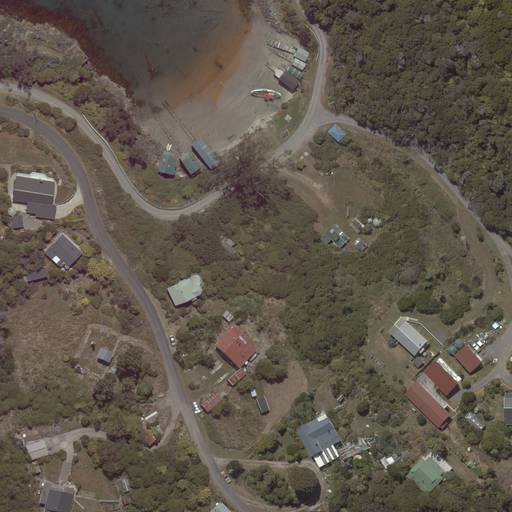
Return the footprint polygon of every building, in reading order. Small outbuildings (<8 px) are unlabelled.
[(296,51),(293,56),(305,62),(310,53),(298,47),(296,51)] [(294,61),(292,65),(303,70),(306,64),(295,58),(294,61)] [(289,69),(287,71),(300,80),(304,74),(291,66),(289,69)] [(282,74),(278,79),(293,90),(300,81),(285,70),(282,74)] [(335,124),(327,132),(339,142),(346,134),(335,124)] [(196,141),(192,145),(212,170),(221,162),(201,137),(196,141)] [(175,153),(164,151),(159,171),(175,176),(176,171),(174,171),(177,161),(173,160),(175,153)] [(184,155),(180,158),(192,177),(202,170),(190,152),(184,155)] [(55,182),(16,176),(15,187),(14,187),(13,192),(12,200),(27,202),(26,212),(36,214),(35,217),(54,220),(56,205),(52,204),(55,182)] [(13,228),(24,227),(22,215),(11,216),(13,228)] [(357,217),(349,224),(358,233),(365,226),(357,217)] [(335,224),(320,239),(326,245),(332,240),(334,242),(333,242),(339,249),(349,239),(335,224)] [(235,243),(229,238),(228,240),(221,233),(214,240),(232,258),(238,252),(232,246),(235,243)] [(62,234),(44,252),(58,266),(62,261),(69,267),(83,253),(62,234)] [(362,252),(367,246),(361,240),(355,246),(362,252)] [(25,282),(47,277),(45,267),(30,271),(31,273),(23,275),(25,282)] [(167,288),(175,306),(191,299),(192,301),(197,299),(196,297),(201,295),(202,290),(201,287),(196,285),(194,286),(190,277),(186,279),(178,282),(179,283),(167,288)] [(227,310),(222,316),(230,322),(234,317),(227,310)] [(427,341),(402,317),(388,332),(414,356),(418,351),(421,354),(425,349),(422,347),(427,341)] [(259,348),(235,325),(216,345),(239,368),(259,348)] [(439,329),(433,336),(442,344),(448,338),(439,329)] [(466,345),(454,355),(470,373),(482,362),(466,345)] [(101,348),(97,358),(110,363),(113,353),(101,348)] [(373,355),(369,359),(381,369),(385,365),(373,355)] [(418,356),(412,362),(418,368),(424,361),(418,356)] [(417,382),(404,394),(438,428),(439,426),(443,429),(448,424),(445,421),(451,415),(445,408),(448,405),(431,388),(435,384),(446,395),(458,383),(458,382),(462,378),(440,357),(436,361),(435,360),(416,381),(417,382)] [(242,367),(227,380),(233,386),(247,373),(242,367)] [(223,399),(216,391),(200,404),(208,412),(223,399)] [(264,396),(256,399),(262,413),(270,410),(264,396)] [(479,432),(485,426),(471,411),(464,418),(479,432)] [(325,412),(296,429),(311,457),(313,456),(319,467),(339,456),(333,445),(341,440),(325,412)] [(135,433),(150,446),(156,439),(142,426),(135,433)] [(30,461),(49,455),(44,440),(26,446),(30,461)] [(348,445),(338,450),(344,460),(358,453),(354,445),(349,448),(348,445)] [(385,456),(380,460),(386,469),(402,458),(397,451),(387,458),(385,456)] [(425,461),(422,458),(410,471),(406,475),(426,495),(430,491),(431,491),(443,478),(441,475),(445,471),(429,456),(425,461)] [(127,479),(121,480),(124,492),(131,491),(127,479)] [(44,509),(43,511),(69,511),(74,495),(73,495),(74,489),(51,484),(50,489),(49,489),(48,495),(41,493),(39,503),(45,504),(44,509)] [(231,511),(221,501),(210,511),(231,511)]
